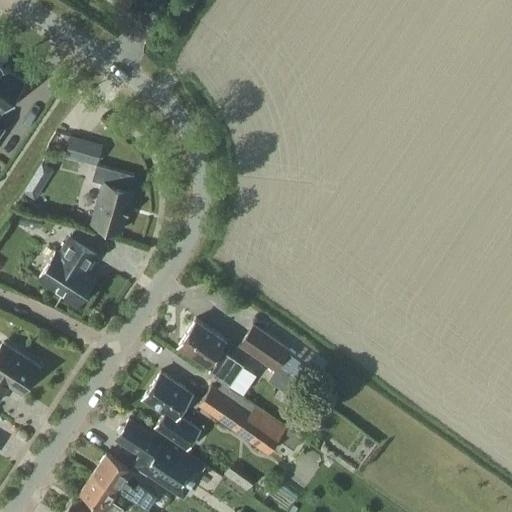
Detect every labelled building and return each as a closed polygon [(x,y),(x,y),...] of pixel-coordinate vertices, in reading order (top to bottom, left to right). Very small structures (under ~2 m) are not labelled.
[(0,126),(2,124),(0,123),(0,109),(3,106),(4,106),(23,78),(8,68),(9,67),(0,61),(0,126)] [(70,134),(65,155),(96,163),(101,142),(70,134)] [(92,177),(103,181),(92,220),(121,229),(125,214),(126,214),(129,203),(128,203),(132,188),(130,187),(134,173),(96,162),(92,177)] [(19,222),(40,227),(42,215),(21,211),(19,222)] [(38,276),(79,302),(96,275),(86,268),(97,251),(70,234),(59,251),(56,249),(38,276)] [(196,317),(178,343),(208,364),(206,367),(229,383),(242,363),(220,347),(226,338),(196,317)] [(238,342),(275,368),(290,348),(253,322),(238,342)] [(0,396),(9,383),(21,391),(39,364),(3,341),(0,346),(0,396)] [(159,369),(140,397),(161,411),(152,424),(185,447),(199,427),(177,413),(192,392),(159,369)] [(211,384),(198,402),(268,451),(277,438),(292,449),(301,436),(222,381),(217,388),(211,384)] [(314,396),(294,382),(283,398),(302,412),(314,396)] [(206,463),(185,449),(171,440),(171,439),(156,429),(154,433),(129,416),(124,424),(121,424),(116,430),(117,434),(116,437),(141,454),(134,463),(184,496),(206,463)] [(105,452),(93,472),(119,489),(127,477),(131,480),(136,472),(105,452)] [(231,462),(223,473),(247,489),(254,479),(231,462)] [(111,500),(119,489),(93,472),(79,492),(109,511),(119,511),(122,507),(111,500)] [(132,501),(154,511),(163,511),(166,505),(137,491),(132,501)]
